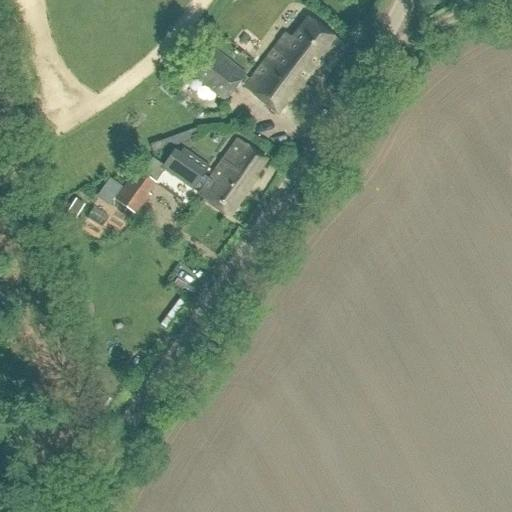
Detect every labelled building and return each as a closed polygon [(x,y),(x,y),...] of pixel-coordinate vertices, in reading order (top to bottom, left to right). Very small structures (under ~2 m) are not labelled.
[(279,43),(244,87),(243,88),(276,114),(288,99),(296,105),(309,89),(300,82),(309,72),(317,78),(343,45),(308,17),(292,38),(286,33),(281,39),(279,37),(276,41),(279,43)] [(212,48),(191,75),(223,101),(245,73),(212,48)] [(198,195),(228,216),(256,176),(254,175),(266,158),(237,138),(198,195)] [(188,145),(183,152),(205,167),(210,160),(188,145)] [(135,171),(114,200),(135,214),(148,195),(146,193),(153,183),(135,171)]
